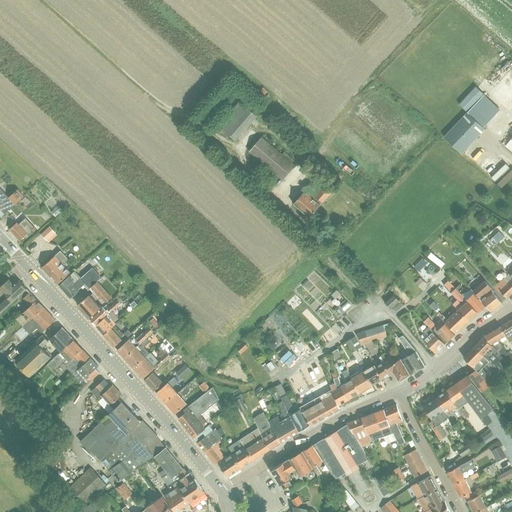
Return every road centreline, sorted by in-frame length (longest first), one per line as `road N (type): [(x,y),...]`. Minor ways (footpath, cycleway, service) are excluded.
road 1 (secondary): [(223,494),(0,237)]
road 2 (residential): [(223,494),(342,416),(398,391)]
road 3 (residential): [(398,391),(511,306)]
road 4 (residential): [(458,511),(398,391)]
